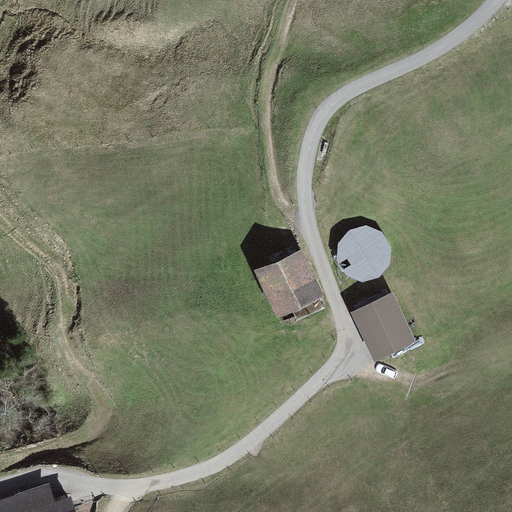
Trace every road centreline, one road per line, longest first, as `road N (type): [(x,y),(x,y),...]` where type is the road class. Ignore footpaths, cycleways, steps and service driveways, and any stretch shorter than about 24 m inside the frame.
road 1 (track): [(345,363),(208,471),(124,488),(46,475),(0,487)]
road 2 (track): [(491,0),(442,41),(345,89),(312,127),(305,215)]
road 3 (track): [(305,215),(348,324),(345,363)]
